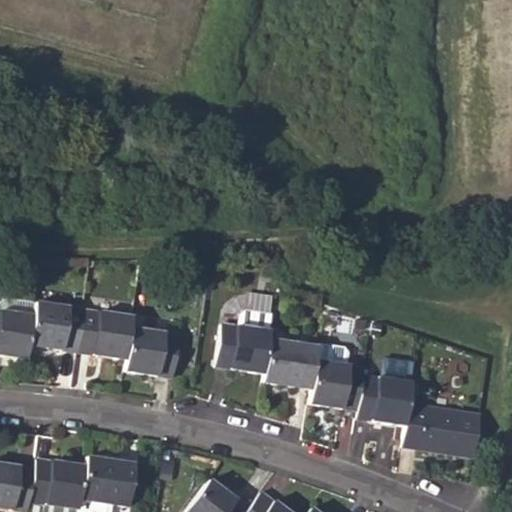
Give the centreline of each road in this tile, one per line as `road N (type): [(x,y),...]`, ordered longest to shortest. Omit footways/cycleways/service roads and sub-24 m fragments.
road 1 (track): [(0,241),(118,244),(502,215)]
road 2 (residential): [(429,511),(343,475),(179,428),(0,403)]
